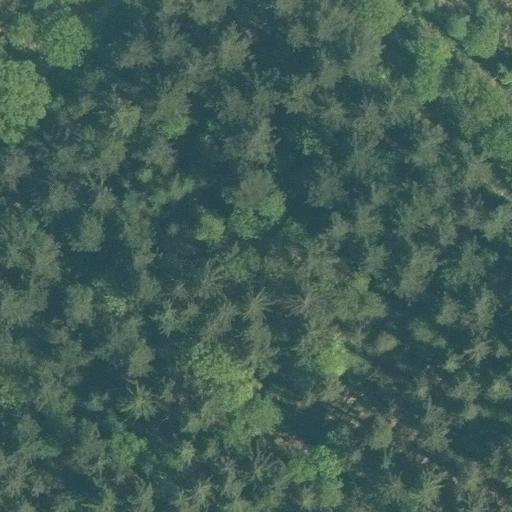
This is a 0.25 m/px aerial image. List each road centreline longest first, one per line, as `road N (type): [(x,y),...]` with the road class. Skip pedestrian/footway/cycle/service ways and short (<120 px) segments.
road 1 (track): [(359,0),(511,137)]
road 2 (track): [(0,114),(117,0)]
